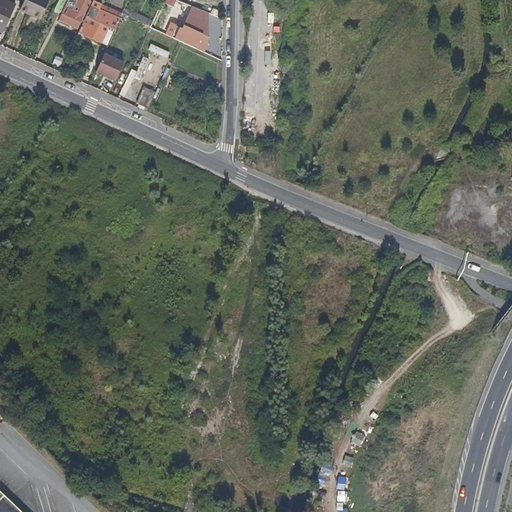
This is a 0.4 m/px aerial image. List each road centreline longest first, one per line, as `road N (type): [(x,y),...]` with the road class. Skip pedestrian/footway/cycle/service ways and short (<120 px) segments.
road 1 (tertiary): [(221,166),(511,285)]
road 2 (tertiary): [(0,64),(221,166)]
road 3 (unclassified): [(235,0),(221,166)]
road 4 (trunk): [(511,361),(464,511)]
